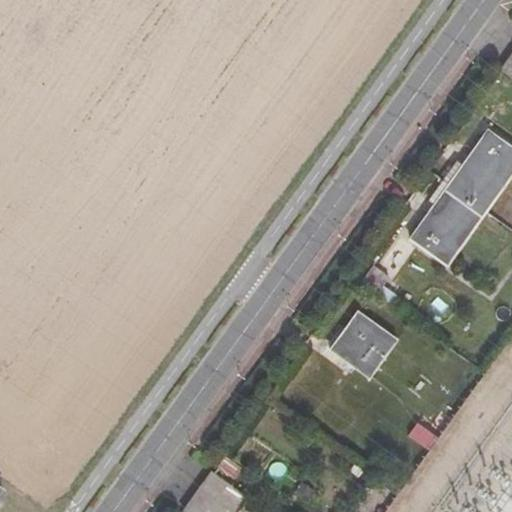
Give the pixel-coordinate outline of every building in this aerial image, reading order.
[(511,53),(502,67),(511,74),(511,53)] [(451,262),(511,179),(511,152),(491,137),(416,237),(451,262)] [(370,381),(399,340),(360,311),(331,351),(370,381)] [(200,465),(226,480),(240,459),(215,443),(200,465)] [(211,501),(226,480),(200,465),(187,484),(211,501)]
